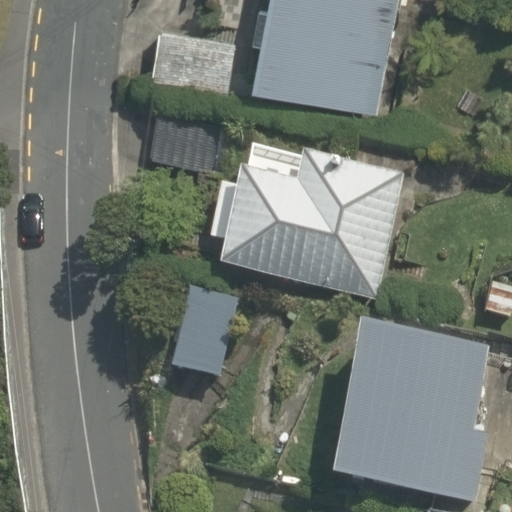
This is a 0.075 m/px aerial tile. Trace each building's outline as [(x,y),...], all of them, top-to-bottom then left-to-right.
[(400,0),(266,0),(250,92),(379,116),(400,0)] [(220,123),(151,111),(141,167),(211,179),(220,123)] [(407,174),(242,141),(215,273),(381,306),(407,174)] [(236,297),(173,288),(159,380),(222,390),(236,297)] [(466,511),(498,350),(361,324),(329,487),(458,511),(466,511)]
